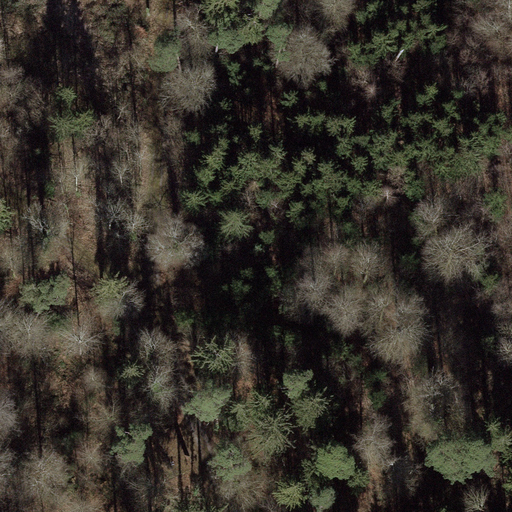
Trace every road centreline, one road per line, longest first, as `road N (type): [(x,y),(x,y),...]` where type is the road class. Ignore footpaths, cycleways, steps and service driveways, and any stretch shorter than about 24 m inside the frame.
road 1 (track): [(231,511),(152,323),(0,181)]
road 2 (track): [(152,323),(170,0)]
road 3 (track): [(511,397),(465,439),(411,511)]
